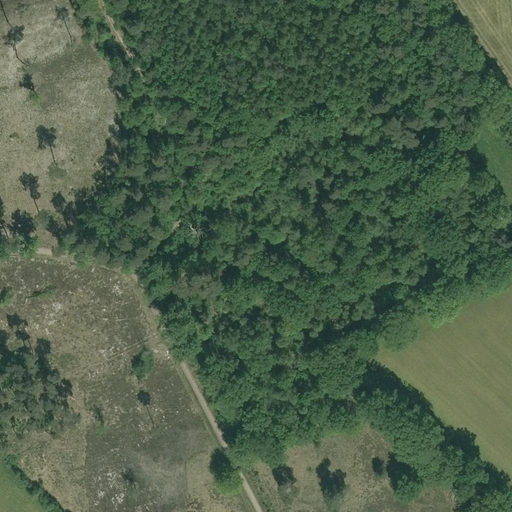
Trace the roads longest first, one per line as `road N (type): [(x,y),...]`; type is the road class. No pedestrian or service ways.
road 1 (track): [(233,461),(309,403),(312,333),(460,251),(425,171),(447,143)]
road 2 (track): [(128,271),(207,191),(102,0)]
road 3 (track): [(259,511),(128,271)]
road 4 (track): [(207,191),(215,150),(130,0)]
road 5 (track): [(128,271),(0,252)]
